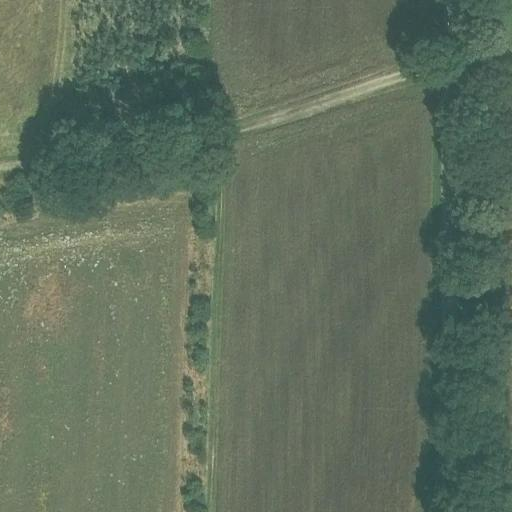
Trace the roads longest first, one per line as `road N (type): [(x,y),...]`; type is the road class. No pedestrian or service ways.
road 1 (unclassified): [(442,511),(449,0)]
road 2 (track): [(0,167),(220,133),(446,61)]
